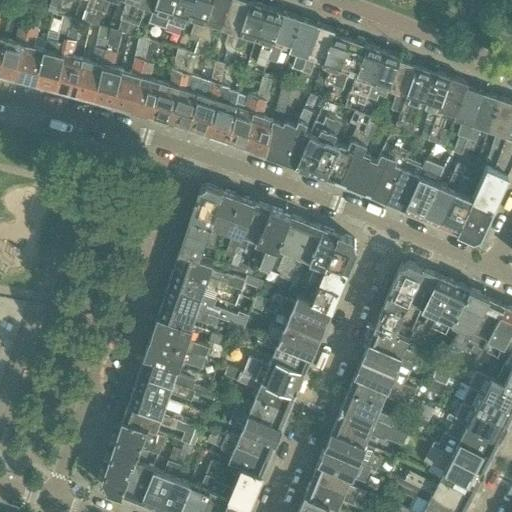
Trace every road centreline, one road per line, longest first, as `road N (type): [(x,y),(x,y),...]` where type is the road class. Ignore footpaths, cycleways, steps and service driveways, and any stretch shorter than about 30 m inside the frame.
road 1 (residential): [(52,501),(114,313),(146,292),(196,153)]
road 2 (residential): [(273,511),(389,228)]
road 3 (residential): [(196,153),(389,228)]
road 4 (residential): [(0,99),(196,153)]
road 5 (residential): [(511,68),(343,0)]
